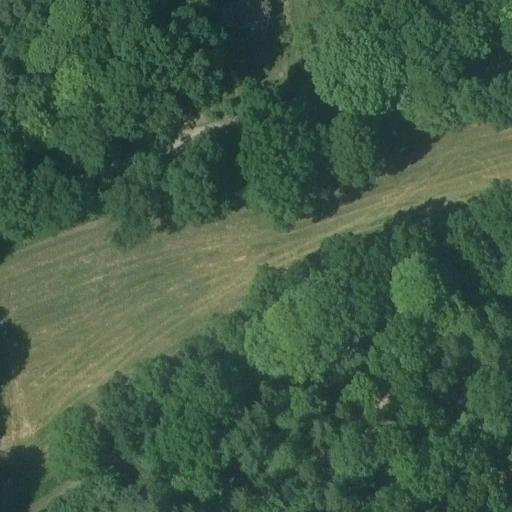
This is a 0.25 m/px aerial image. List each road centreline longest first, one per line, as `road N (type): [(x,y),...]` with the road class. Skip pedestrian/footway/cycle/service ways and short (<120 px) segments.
road 1 (track): [(34,511),(322,322),(511,263)]
road 2 (track): [(511,66),(361,98)]
